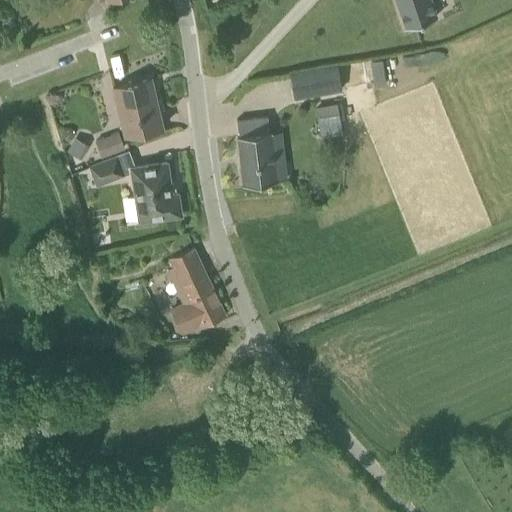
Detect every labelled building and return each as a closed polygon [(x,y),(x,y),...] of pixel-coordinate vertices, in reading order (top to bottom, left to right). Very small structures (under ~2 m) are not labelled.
[(397,0),(406,26),(437,15),(431,0),(397,0)] [(341,89),(340,75),(338,65),(291,73),(295,96),(341,89)] [(126,135),(163,126),(151,77),(114,86),(126,135)] [(319,124),(341,121),(338,103),(316,106),(319,124)] [(270,131),(268,115),(237,119),(239,134),(238,134),(244,183),(264,181),(275,179),(270,131)] [(96,139),(102,155),(126,146),(120,130),(96,139)] [(75,136),(67,150),(82,158),(89,144),(75,136)] [(97,183),(123,173),(117,155),(90,165),(97,183)] [(172,193),(167,161),(132,166),(140,220),(181,213),(178,192),(172,193)] [(171,308),(183,334),(226,314),(194,246),(169,258),(173,266),(189,300),(183,302),(171,308)]
